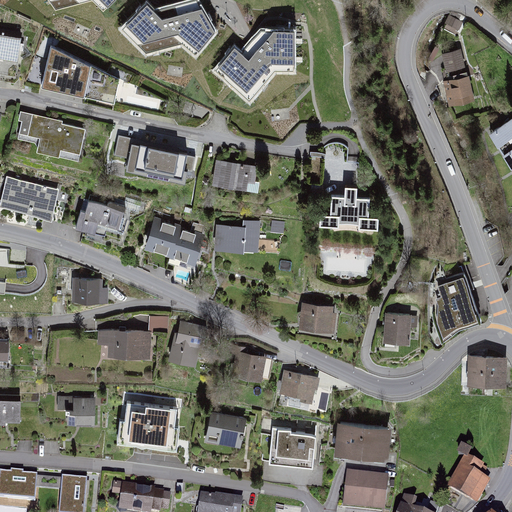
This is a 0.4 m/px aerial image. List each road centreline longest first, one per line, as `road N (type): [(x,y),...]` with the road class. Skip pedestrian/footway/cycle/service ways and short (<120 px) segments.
road 1 (residential): [(504,340),(404,53),(411,24),(435,1),(464,3),(511,39)]
road 2 (residential): [(504,340),(473,339),(426,378),(391,388),(179,295)]
road 3 (residential): [(0,456),(214,477),(313,500),(320,511)]
road 4 (track): [(363,148),(413,238),(371,336),(372,366),(394,374),(451,356)]
road 5 (residential): [(310,150),(0,95)]
road 6 (residential): [(179,295),(91,256),(0,230)]
road 7 (residential): [(179,295),(67,320),(0,322)]
road 8 (track): [(363,148),(337,0)]
